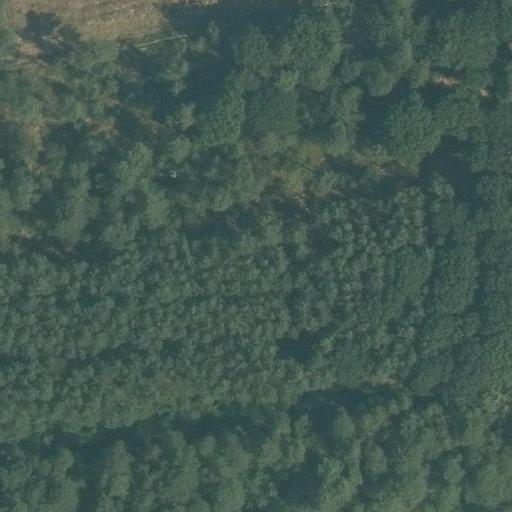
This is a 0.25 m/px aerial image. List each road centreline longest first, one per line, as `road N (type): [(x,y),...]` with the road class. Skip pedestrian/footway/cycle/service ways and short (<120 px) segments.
road 1 (track): [(0,472),(511,383)]
road 2 (track): [(317,0),(0,58)]
